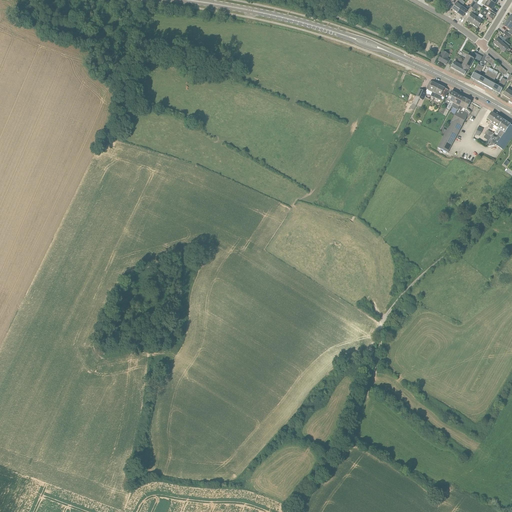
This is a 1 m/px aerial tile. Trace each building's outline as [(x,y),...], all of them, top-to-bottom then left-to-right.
[(455,5),(452,9),(457,14),(462,7),(465,3),(461,1),(461,2),(458,0),(456,3),(455,5)] [(491,10),(495,5),(487,0),(479,0),(478,2),(477,1),(476,3),(480,5),(481,4),(491,10)] [(477,9),(479,5),(476,3),(472,9),(474,10),(472,14),(467,20),(472,24),(477,18),(480,14),(475,11),(477,9)] [(462,17),(465,13),(469,8),(467,6),(465,9),(462,7),(457,14),(462,17)] [(472,24),(478,28),(485,19),(483,18),(488,12),(483,9),(480,14),(477,18),(472,24)] [(511,24),(507,21),(503,26),(510,31),(508,33),(511,35),(511,24)] [(511,35),(508,33),(505,31),(503,34),(505,35),(502,38),(500,36),(497,39),(493,43),(499,48),(505,41),(504,41),(508,37),(510,34),(511,35)] [(510,46),(508,44),(505,41),(499,48),(504,52),(506,51),(509,53),(511,51),(508,48),(510,46)] [(468,56),(462,66),(468,69),(473,59),(475,60),(479,63),(482,57),(478,55),(474,52),(471,58),(468,56)] [(441,55),(438,60),(446,65),(449,60),(446,58),(441,55)] [(468,69),(462,66),(454,61),(451,68),(464,75),(467,70),(468,69)] [(478,82),(480,77),(478,76),(483,67),(482,67),(478,65),(479,63),(471,78),(478,82)] [(485,86),(493,72),(492,72),(492,73),(488,71),(488,70),(483,79),(480,77),(478,82),(485,86)] [(492,90),(495,85),(492,84),(497,75),(492,73),(493,72),(485,86),(492,90)] [(507,80),(506,81),(502,78),(497,87),(495,85),(492,90),(500,94),(507,80)] [(430,81),(426,89),(427,89),(427,90),(428,90),(432,92),(431,96),(430,96),(433,98),(435,94),(439,86),(432,82),(430,82),(430,81)] [(433,98),(432,101),(433,101),(434,98),(440,101),(442,97),(444,98),(446,95),(448,90),(444,88),(439,86),(435,94),(433,98)] [(446,109),(444,112),(445,113),(447,114),(449,111),(451,107),(457,95),(451,92),(449,96),(447,100),(450,101),(447,108),(447,110),(446,109)] [(457,110),(464,98),(457,95),(451,107),(457,110)] [(420,98),(418,97),(416,96),(410,109),(414,110),(419,99),(420,98)] [(465,118),(468,111),(466,110),(470,102),(464,98),(457,110),(456,113),(465,118)] [(447,152),(467,116),(468,115),(469,113),(468,111),(465,118),(456,113),(438,147),(447,152)] [(489,117),(487,119),(492,123),(497,116),(492,113),(489,117)] [(491,124),(488,128),(492,130),(493,128),(492,128),(494,125),(498,128),(503,121),(498,117),(497,116),(492,123),(491,124)] [(511,126),(503,121),(498,128),(495,133),(497,134),(500,131),(501,132),(498,136),(497,137),(495,137),(493,136),(491,138),(486,145),(488,147),(494,145),(495,144),(503,150),(511,137),(511,126)]
